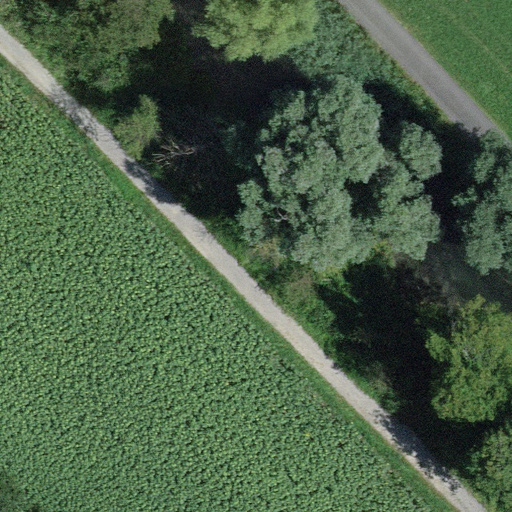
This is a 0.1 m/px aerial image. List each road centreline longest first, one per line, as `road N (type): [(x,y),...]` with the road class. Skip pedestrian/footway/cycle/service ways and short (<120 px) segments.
road 1 (track): [(468,511),(217,252),(0,49)]
road 2 (track): [(345,0),(511,170)]
